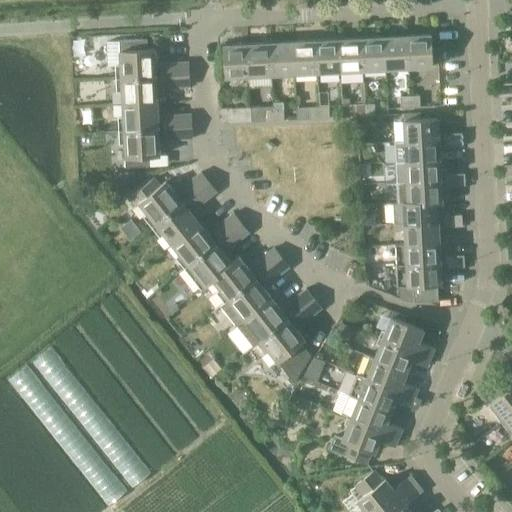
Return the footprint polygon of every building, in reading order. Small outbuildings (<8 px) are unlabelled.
[(407,35),(409,68),(432,66),(430,34),(407,35)] [(386,69),(409,68),(407,35),(384,37),(386,69)] [(363,70),(386,69),(384,37),(361,38),(363,70)] [(340,71),(363,70),(361,38),(338,39),(340,71)] [(116,77),(188,74),(188,62),(160,64),(160,65),(155,65),(154,49),(147,49),(147,39),(119,41),(120,65),(115,65),(116,77)] [(318,72),(340,71),(338,39),(316,40),(318,72)] [(318,72),(316,40),(293,41),(295,74),(318,72)] [(272,75),(295,74),(293,41),(270,43),(272,75)] [(250,76),(272,75),(270,43),(248,44),(250,76)] [(225,77),(250,76),(248,44),(223,45),(225,77)] [(188,74),(116,77),(117,91),(121,91),(122,103),(157,101),(156,87),(161,87),(161,88),(189,87),(188,74)] [(411,107),(420,107),(419,95),(410,96),(411,107)] [(401,108),(411,107),(410,96),(400,96),(401,108)] [(157,101),(122,103),(123,117),(118,117),(119,129),(191,125),(190,114),(162,116),(162,117),(157,117),(157,101)] [(342,117),(355,116),(365,116),(365,104),(342,105),(342,117)] [(374,104),(365,104),(365,116),(375,115),(374,104)] [(320,118),(319,106),(309,107),(310,118),(320,118)] [(320,118),(329,117),(328,106),(319,106),(320,118)] [(250,107),(226,109),(227,123),(251,122),(250,107)] [(274,120),(284,120),(283,108),(274,109),(274,120)] [(274,120),(274,109),(264,109),(264,121),(274,120)] [(403,114),(404,141),(438,139),(437,118),(420,119),(420,113),(403,114)] [(191,125),(119,129),(119,143),(124,143),(125,167),(149,166),(149,156),(159,155),(159,139),(163,139),(164,140),(192,138),(191,125)] [(444,145),(453,145),(453,133),(443,134),(444,145)] [(453,133),(453,145),(463,144),(462,133),(453,133)] [(395,162),(440,160),(438,139),(404,141),(394,142),(395,162)] [(395,162),(396,183),(446,180),(446,186),(455,185),(455,174),(446,174),(445,169),(440,169),(440,160),(395,162)] [(208,181),(201,172),(179,189),(179,190),(176,193),(165,181),(138,203),(147,214),(143,217),(151,226),(208,181)] [(455,185),(465,185),(464,173),(455,174),(455,185)] [(446,180),(396,183),(397,203),(437,201),(437,202),(442,202),(441,191),(446,191),(446,186),(446,180)] [(208,181),(151,226),(160,237),(163,234),(171,244),(198,222),(189,211),(193,208),(194,209),(216,191),(208,181)] [(437,201),(397,203),(392,203),(394,224),(403,224),(403,223),(438,221),(443,221),(443,227),(453,226),(452,215),(443,215),(443,211),(437,211),(437,202),(437,201)] [(198,222),(171,244),(179,255),(176,257),(184,267),(241,222),(233,213),(211,230),(212,231),(208,234),(198,222)] [(462,226),(462,215),(462,214),(452,215),(453,226),(462,226)] [(403,223),(403,224),(405,243),(405,244),(439,242),(438,221),(403,223)] [(241,222),(184,267),(192,278),(196,275),(203,285),(231,263),(230,262),(222,251),(225,248),(226,249),(248,232),(241,222)] [(405,244),(405,243),(395,244),(396,264),(445,262),(445,268),(455,267),(454,256),(445,256),(445,251),(439,251),(439,242),(405,244)] [(231,263),(203,285),(205,286),(212,280),(220,289),(216,292),(224,302),(281,257),(273,247),(251,265),(252,266),(248,269),(238,256),(230,262),(231,263)] [(455,267),(464,267),(464,255),(454,256),(455,267)] [(244,319),(271,298),(262,286),(266,283),(267,284),(289,267),(281,257),(224,302),(221,304),(229,315),(236,309),(244,319)] [(445,262),(396,264),(397,286),(413,285),(414,302),(438,301),(437,284),(441,284),(441,273),(446,272),(445,268),(445,262)] [(271,298),(244,319),(252,330),(248,333),(256,343),(313,298),(306,288),(284,305),(284,307),(281,310),(271,298)] [(313,298),(256,343),(265,353),(268,350),(277,361),(304,340),(294,327),(298,324),(299,325),(321,307),(313,298)] [(393,311),(391,317),(390,316),(382,337),(430,356),(434,347),(418,341),(423,329),(404,322),(406,316),(393,311)] [(338,325),(332,340),(343,344),(349,329),(338,325)] [(382,337),(374,357),(407,370),(411,360),(427,366),(430,356),(382,337)] [(407,370),(374,357),(365,354),(357,374),(414,397),(418,388),(402,381),(407,370)] [(314,362),(309,375),(321,380),(326,367),(314,362)] [(357,374),(349,394),(391,410),(395,400),(415,408),(418,406),(421,399),(414,397),(357,374)] [(504,419),(511,412),(511,385),(491,402),(504,419)] [(341,414),(350,418),(350,417),(398,437),(402,428),(386,422),(391,410),(349,394),(341,414)] [(350,418),(342,438),(334,435),(329,449),(365,463),(366,463),(371,451),(374,452),(379,440),(395,446),(398,437),(350,417),(350,418)] [(378,511),(417,482),(411,474),(393,489),(385,478),(382,481),(374,470),(355,485),(363,495),(357,500),(366,511),(378,511)] [(417,482),(378,511),(411,511),(405,504),(423,490),(417,482)]
